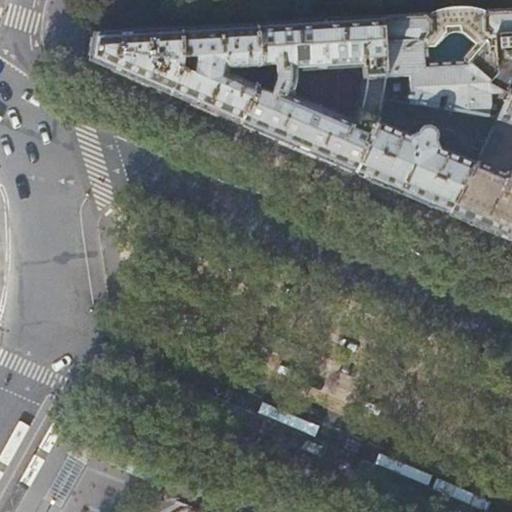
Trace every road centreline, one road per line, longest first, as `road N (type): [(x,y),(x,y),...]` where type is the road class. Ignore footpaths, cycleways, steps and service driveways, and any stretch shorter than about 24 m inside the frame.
road 1 (primary): [(52,323),(497,511)]
road 2 (primary): [(511,334),(92,151)]
road 3 (primary): [(52,323),(101,197),(92,151)]
